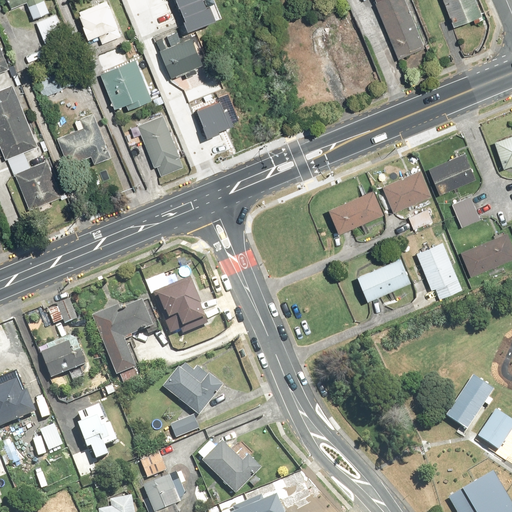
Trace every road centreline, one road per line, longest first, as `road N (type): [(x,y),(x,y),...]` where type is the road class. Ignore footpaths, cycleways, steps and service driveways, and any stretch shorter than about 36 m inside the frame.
road 1 (residential): [(214,208),(290,388),(383,511)]
road 2 (secondary): [(214,208),(0,297)]
road 3 (secondary): [(0,275),(206,189)]
road 4 (secondary): [(355,138),(511,70)]
road 5 (secondary): [(206,189),(355,138)]
road 6 (secondary): [(355,138),(214,208)]
